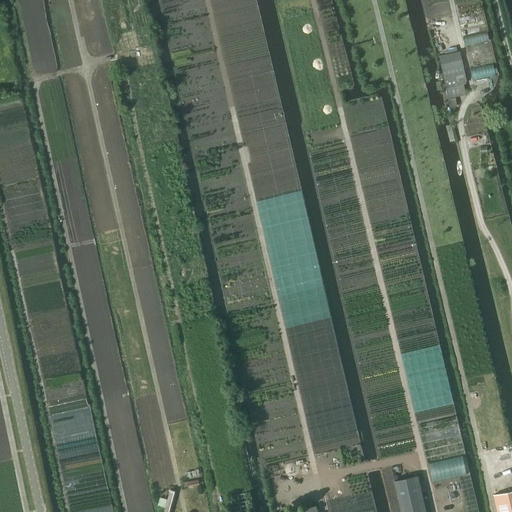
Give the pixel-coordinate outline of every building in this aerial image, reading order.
[(463,84),(467,83),(461,59),(440,64),(448,98),(465,94),(463,84)] [(448,100),(449,107),(456,105),(455,98),(448,100)] [(426,511),(418,475),(394,481),(401,511),(426,511)] [(183,482),(184,488),(199,484),(198,479),(183,482)] [(163,511),(170,511),(176,492),(170,490),(163,511)] [(511,511),(511,490),(494,495),(497,511),(511,511)]
